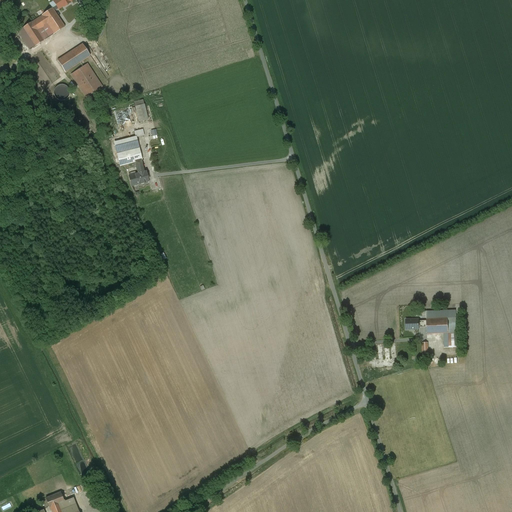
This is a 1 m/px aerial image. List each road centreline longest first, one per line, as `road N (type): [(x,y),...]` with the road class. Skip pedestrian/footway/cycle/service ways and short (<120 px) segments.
road 1 (unclassified): [(367,401),(244,0)]
road 2 (unclassified): [(367,401),(187,511)]
